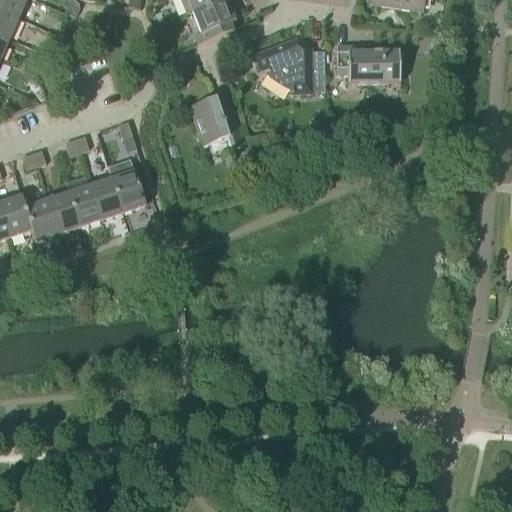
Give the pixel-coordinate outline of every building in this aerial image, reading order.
[(26,0),(0,0),(0,13),(18,22),(28,1),(26,0)] [(141,0),(128,0),(127,10),(139,12),(141,0)] [(225,0),(179,0),(186,17),(192,15),(226,2),(225,0)] [(371,0),(371,7),(421,14),(422,0),(371,0)] [(71,2),(64,17),(76,22),(80,12),(79,8),(78,7),(71,2)] [(226,2),(192,15),(201,36),(193,39),(196,47),(232,33),(229,26),(235,24),(226,2)] [(0,13),(0,38),(9,43),(18,22),(0,13)] [(0,38),(0,63),(9,43),(0,38)] [(311,95),(324,95),(323,54),(310,54),(310,51),(296,42),(254,58),(261,76),(259,77),(260,80),(266,77),(291,94),(291,97),(311,96),(311,95)] [(336,79),(347,79),(347,88),(399,87),(398,54),(363,55),(363,49),(335,49),(336,79)] [(231,155),(244,151),(231,111),(220,115),(216,102),(190,111),(203,151),(227,143),(231,155)] [(122,143),(132,139),(127,126),(117,129),(122,143)] [(74,143),(79,157),(89,153),(84,140),(74,143)] [(79,157),(74,143),(64,146),(69,160),(79,157)] [(31,157),(35,171),(45,168),(41,154),(31,157)] [(35,171),(31,157),(21,161),(25,174),(35,171)] [(129,163),(108,170),(111,182),(123,216),(145,209),(133,175),(129,163)] [(123,216),(111,182),(90,189),(101,223),(123,216)] [(101,223),(90,189),(67,196),(79,231),(101,223)] [(67,196),(46,203),(57,238),(79,231),(67,196)] [(20,199),(0,205),(0,212),(9,241),(31,234),(24,210),(20,199)] [(57,238),(46,203),(24,210),(31,234),(35,245),(57,238)] [(0,243),(9,241),(0,212),(0,243)]
